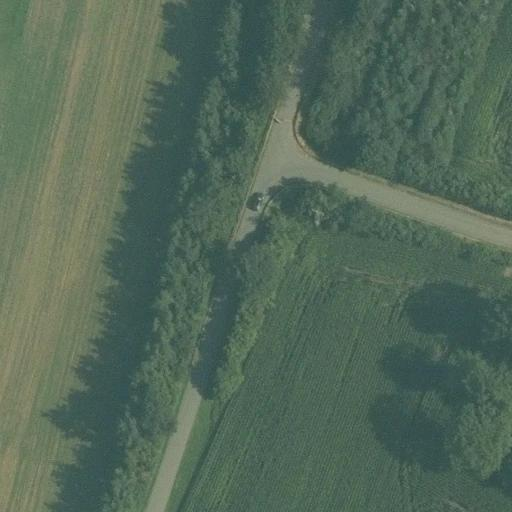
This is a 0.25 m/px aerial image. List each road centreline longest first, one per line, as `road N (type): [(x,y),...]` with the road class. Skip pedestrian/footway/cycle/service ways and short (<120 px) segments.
road 1 (unclassified): [(265,161),(143,511)]
road 2 (unclassified): [(265,161),(511,243)]
road 3 (unclassified): [(319,0),(265,161)]
